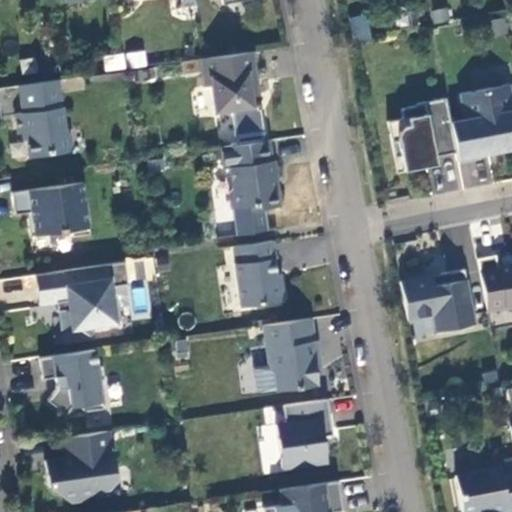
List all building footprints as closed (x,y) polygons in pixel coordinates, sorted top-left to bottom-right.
[(367,15),(349,17),(351,41),(370,39),(367,15)] [(143,49),(126,54),(131,69),(148,64),(143,49)] [(254,51),(207,58),(201,58),(205,86),(212,85),(216,113),(233,110),(234,115),(247,113),(255,107),(252,87),(259,86),(254,51)] [(124,53),(103,56),(105,71),(126,68),(124,53)] [(59,79),(51,80),(20,85),(24,112),(17,113),(20,133),(27,132),(31,156),(69,151),(73,146),(70,126),(65,122),(59,79)] [(481,158),(481,154),(511,147),(511,93),(510,83),(461,93),(466,119),(451,121),(457,152),(459,162),(481,158)] [(457,152),(451,121),(447,97),(418,103),(418,105),(402,108),(404,118),(389,121),(395,157),(402,155),(419,152),(421,159),(440,155),(457,152)] [(279,191),(275,187),(274,178),(278,178),(276,159),(273,160),(271,139),(222,146),(225,168),(231,167),(234,187),(230,191),(233,208),(259,204),(264,208),(282,205),(279,191)] [(419,152),(402,155),(405,171),(442,163),(440,155),(421,159),(419,152)] [(31,236),(73,230),(74,236),(91,233),(84,181),(13,192),(16,214),(28,212),(32,212),(33,218),(29,218),(31,236)] [(274,240),(236,245),(238,263),(237,263),(243,306),(281,301),(285,296),(283,286),(279,283),(275,259),(277,258),(274,240)] [(489,311),(511,306),(511,259),(511,261),(511,263),(499,267),(497,255),(478,258),(489,311)] [(62,301),(64,310),(68,338),(90,335),(89,328),(117,325),(111,286),(128,283),(125,261),(36,274),(40,304),(57,302),(62,301)] [(401,281),(409,320),(434,315),(437,331),(453,328),(456,323),(462,327),(476,323),(465,268),(434,274),(436,284),(427,287),(425,277),(401,281)] [(264,325),(271,368),(276,372),(278,391),(319,385),(315,358),(320,357),(318,339),(315,340),(312,317),(264,325)] [(49,400),(67,414),(73,406),(78,405),(85,411),(104,408),(100,383),(104,377),(102,365),(98,366),(96,349),(40,357),(43,378),(56,377),(58,388),(49,400)] [(284,405),(287,422),(277,424),(283,468),(328,461),(324,436),(334,434),(329,398),(284,405)] [(111,430),(69,436),(72,456),(46,460),(50,485),(71,501),(88,499),(95,490),(112,488),(118,479),(111,430)] [(511,458),(499,461),(500,466),(502,475),(511,473),(511,458)] [(494,511),(508,509),(508,511),(511,511),(511,473),(502,475),(500,466),(456,475),(463,511),(468,511),(476,511),(489,508),(489,511),(494,511)] [(338,480),(290,487),(292,503),(264,507),(264,511),(328,511),(329,511),(342,509),(338,480)]
